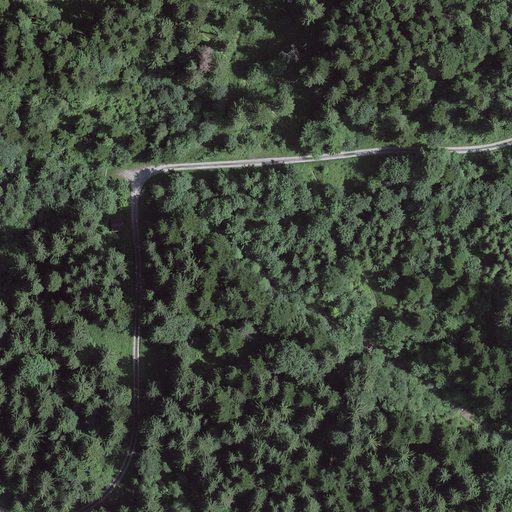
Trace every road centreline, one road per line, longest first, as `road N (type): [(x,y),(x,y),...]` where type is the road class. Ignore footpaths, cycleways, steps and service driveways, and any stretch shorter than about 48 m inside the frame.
road 1 (track): [(78,511),(104,495),(126,465),(135,422),(137,171),(499,145),(511,137)]
road 2 (track): [(160,169),(228,127),(235,58),(258,0)]
